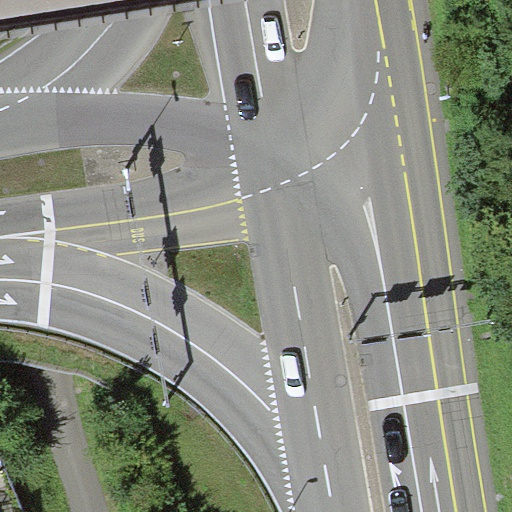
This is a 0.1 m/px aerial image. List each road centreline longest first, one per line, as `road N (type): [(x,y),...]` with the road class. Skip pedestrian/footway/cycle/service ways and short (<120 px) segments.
road 1 (secondary): [(0,272),(96,295),(181,335),(245,383),(327,470)]
road 2 (secondary): [(458,511),(400,139)]
road 3 (secondary): [(279,184),(327,470)]
road 4 (secondary): [(0,246),(53,229),(188,211),(279,184)]
road 5 (secondary): [(269,129),(0,115)]
road 6 (secondary): [(130,0),(59,77),(0,109)]
road 7 (secondary): [(400,139),(377,0)]
road 8 (secondary): [(400,139),(269,129)]
road 9 (secondary): [(246,0),(269,129)]
road 10 (secondary): [(279,184),(400,139)]
